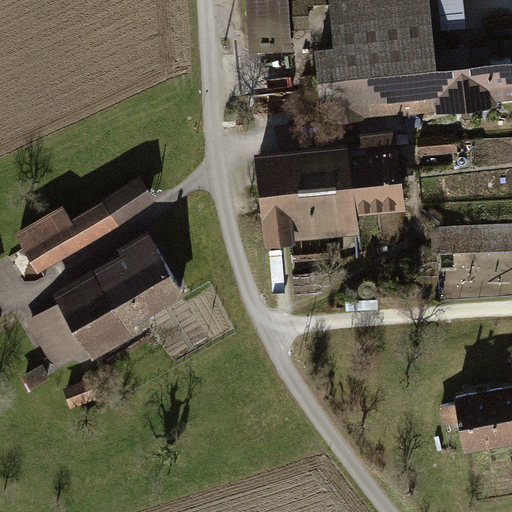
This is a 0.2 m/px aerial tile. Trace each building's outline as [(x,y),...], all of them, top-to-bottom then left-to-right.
[(296,0),(255,0),(258,49),(298,47),(296,0)] [(308,121),(511,103),(511,42),(445,48),(440,0),(338,0),(344,56),(302,59),(308,121)] [(358,234),(356,209),(406,204),(398,128),(260,143),(270,243),(358,234)] [(19,228),(49,275),(161,204),(140,172),(69,218),(60,202),(19,228)] [(439,252),(511,249),(511,222),(438,225),(439,252)] [(146,232),(49,294),(93,364),(190,302),(146,232)] [(90,379),(66,386),(72,405),(96,398),(90,379)] [(511,382),(444,395),(449,421),(462,418),(466,445),(511,436),(511,382)]
